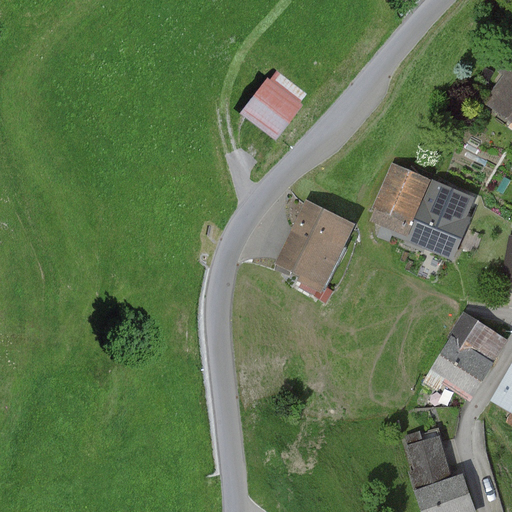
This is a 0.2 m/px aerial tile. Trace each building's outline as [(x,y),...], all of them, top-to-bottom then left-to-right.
[(511,66),(484,103),(511,123),(511,66)] [(268,78),(241,114),(277,141),(305,104),(302,102),(308,95),(277,72),(271,80),(268,78)] [(473,199),(391,164),(371,209),(373,210),(368,222),(381,227),(405,238),(403,242),(450,263),(469,219),(465,217),(473,199)] [(354,225),(303,200),(272,265),(298,277),(295,283),(320,295),(354,225)] [(405,238),(381,227),(376,238),(388,243),(391,237),(403,242),(405,238)] [(511,236),(509,235),(501,277),(511,279),(511,236)] [(466,401),(503,341),(463,316),(421,384),(436,393),(441,385),(466,401)] [(511,365),(490,401),(511,414),(506,422),(511,425),(511,365)] [(421,432),(404,437),(407,446),(405,446),(413,470),(407,472),(415,492),(453,479),(436,431),(421,432)] [(453,479),(415,492),(421,511),(472,511),(460,477),(453,479)]
